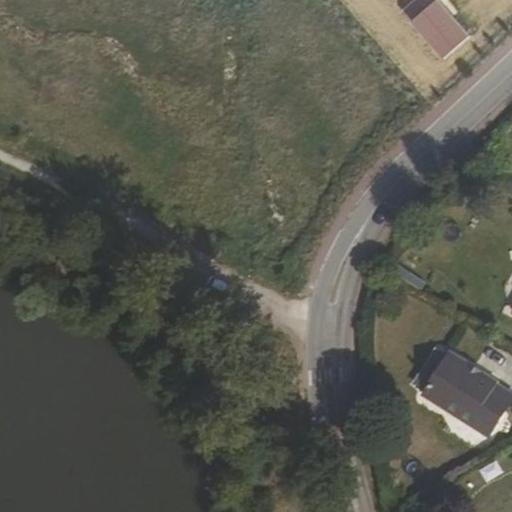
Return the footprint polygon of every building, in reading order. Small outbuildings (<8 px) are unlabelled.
[(438,0),(435,0),(414,19),(444,52),(467,31),(438,0)] [(445,363),(448,358),(440,353),(437,358),(445,363)] [(425,395),(489,436),(511,399),(511,394),(450,355),(448,358),(445,363),(431,384),(427,391),(425,395)] [(431,384),(445,363),(437,358),(423,379),(431,384)] [(423,379),(418,386),(427,391),(431,384),(423,379)]
